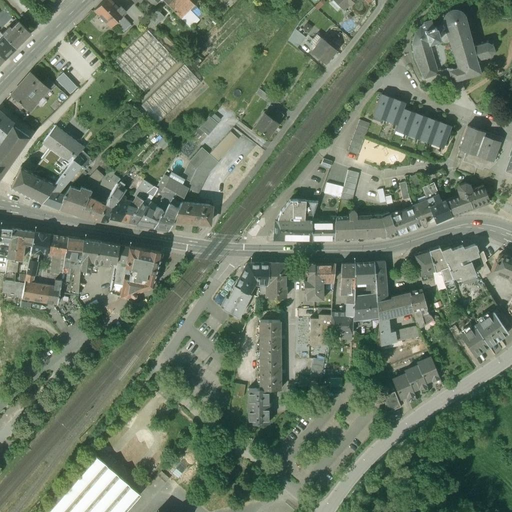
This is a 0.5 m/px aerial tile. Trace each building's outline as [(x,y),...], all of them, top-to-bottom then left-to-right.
[(112,3),(109,0),(104,0),(94,10),(110,27),(114,23),(122,16),(125,12),(120,7),(121,6),(115,1),(112,3)] [(171,0),(167,4),(180,18),(189,10),(194,5),(189,1),(188,0),(171,0)] [(334,0),(343,9),(349,4),(351,4),(354,0),(334,0)] [(152,5),(143,14),(155,26),(164,17),(152,5)] [(442,19),(443,24),(435,26),(438,38),(446,35),(457,66),(450,68),(446,67),(446,68),(445,68),(446,70),(448,69),(451,79),(450,81),(451,82),(452,80),(460,77),(460,79),(462,79),(461,77),(469,75),(470,76),(471,76),(470,74),(478,72),(479,74),(480,74),(479,71),(481,71),(478,58),(485,57),(485,58),(486,58),(486,56),(489,55),(491,57),(492,56),(490,54),(492,51),(494,51),(494,50),(492,50),(491,45),(493,44),(492,43),(490,44),(487,42),(487,41),(486,40),(486,42),(482,43),(482,41),(481,42),(481,43),(472,46),(471,41),(470,40),(464,16),(462,12),(459,9),(454,8),(450,8),(446,11),(443,14),(442,19)] [(199,20),(189,10),(180,18),(190,28),(199,20)] [(122,16),(114,23),(123,32),(130,25),(122,16)] [(18,21),(11,28),(9,26),(5,30),(7,32),(3,36),(15,48),(30,33),(18,21)] [(424,29),(420,25),(415,31),(412,44),(414,57),(423,78),(437,73),(428,41),(427,41),(424,29)] [(424,29),(427,41),(428,41),(438,38),(435,26),(424,29)] [(178,63),(147,29),(113,61),(145,94),(178,63)] [(295,30),(288,41),(297,48),(305,38),(295,30)] [(317,35),(311,43),(316,47),(322,39),(317,35)] [(3,36),(0,39),(0,54),(4,59),(15,48),(3,36)] [(316,47),(311,52),(325,64),(336,50),(322,39),(316,47)] [(201,62),(194,55),(187,61),(194,68),(196,66),(198,64),(201,62)] [(165,82),(185,63),(182,60),(162,79),(165,82)] [(184,65),(140,106),(157,124),(201,83),(184,65)] [(42,83),(30,72),(10,94),(17,100),(16,101),(19,103),(22,108),(24,107),(29,111),(36,103),(35,102),(40,96),(42,98),(50,90),(42,83)] [(55,86),(46,78),(42,83),(50,90),(50,91),(55,86)] [(268,96),(259,89),(255,95),(264,101),(268,96)] [(392,98),(380,93),(373,114),(385,118),(392,98)] [(392,98),(385,118),(397,123),(402,108),(404,102),(392,98)] [(397,123),(395,128),(407,133),(414,112),(402,108),(397,123)] [(283,115),(277,111),(271,119),(277,123),(283,115)] [(14,124),(0,112),(0,139),(1,140),(12,126),(14,124)] [(414,112),(407,133),(419,137),(426,117),(414,112)] [(271,119),(264,113),(254,127),(268,137),(278,124),(277,123),(271,119)] [(426,117),(419,137),(431,142),(438,121),(426,117)] [(215,125),(208,118),(200,127),(208,134),(215,125)] [(369,122),(359,119),(347,150),(357,154),(369,122)] [(438,121),(431,142),(442,146),(450,125),(438,121)] [(483,131),(466,125),(458,148),(459,148),(456,157),(461,158),(477,164),(482,166),(483,163),(488,165),(493,161),(492,159),(495,157),(494,156),(496,154),(495,152),(499,141),(482,135),(483,131)] [(0,142),(0,176),(28,137),(12,126),(1,140),(0,142)] [(40,126),(32,133),(37,138),(44,129),(40,126)] [(55,126),(42,143),(49,149),(42,158),(45,161),(36,174),(54,183),(72,160),(77,154),(81,151),(84,148),(55,126)] [(198,130),(193,136),(198,139),(202,133),(198,130)] [(230,132),(209,154),(217,162),(238,139),(230,132)] [(202,148),(189,162),(181,178),(190,182),(196,168),(209,155),(202,148)] [(92,161),(81,151),(77,154),(72,160),(79,165),(81,165),(85,169),(92,161)] [(209,155),(196,168),(190,182),(187,188),(197,194),(206,177),(210,171),(218,162),(217,162),(209,154),(209,155)] [(330,162),(323,158),(320,164),(328,167),(330,162)] [(477,164),(461,158),(456,169),(473,175),(477,164)] [(54,183),(41,201),(58,207),(63,194),(56,192),(79,165),(72,160),(54,183)] [(36,174),(20,166),(10,187),(41,202),(41,201),(54,183),(36,174)] [(96,169),(80,187),(91,190),(104,176),(96,169)] [(358,172),(348,170),(346,175),(357,178),(358,172)] [(415,173),(410,176),(414,186),(420,183),(415,173)] [(357,178),(346,175),(345,181),(355,184),(357,178)] [(139,177),(126,191),(133,196),(142,183),(144,180),(139,177)] [(162,177),(156,187),(157,188),(161,191),(167,179),(162,177)] [(187,188),(168,177),(167,179),(161,191),(171,197),(180,202),(187,188)] [(117,184),(110,179),(104,187),(111,192),(117,184)] [(355,184),(345,181),(343,187),(354,190),(355,184)] [(408,198),(405,181),(398,182),(402,199),(408,198)] [(432,181),(421,186),(426,198),(437,193),(437,194),(438,194),(432,181)] [(468,183),(464,181),(458,184),(456,188),(458,194),(444,199),(445,202),(450,215),(451,214),(451,215),(452,214),(470,207),(471,208),(471,207),(476,205),(476,206),(484,203),(488,201),(482,184),(470,188),(468,183)] [(153,186),(147,182),(145,186),(142,190),(146,193),(148,191),(153,186)] [(343,186),(326,182),(323,193),(340,197),(343,186)] [(124,190),(117,184),(111,192),(110,194),(117,199),(121,195),(124,190)] [(70,186),(63,194),(58,207),(79,214),(80,212),(88,197),(91,190),(80,187),(80,186),(79,189),(70,186)] [(153,186),(148,191),(146,193),(150,195),(152,196),(157,188),(156,187),(153,186)] [(354,190),(343,187),(342,193),(352,196),(354,190)] [(161,191),(157,188),(152,196),(148,203),(147,205),(154,209),(155,205),(164,210),(169,203),(171,197),(161,191)] [(352,196),(342,193),(340,199),(351,201),(352,196)] [(444,199),(440,201),(437,194),(437,193),(426,198),(429,205),(428,205),(432,215),(434,221),(450,215),(445,202),(444,199)] [(110,194),(106,199),(104,204),(104,205),(100,216),(108,218),(112,206),(115,203),(117,199),(110,194)] [(115,203),(112,206),(108,218),(120,220),(125,209),(128,203),(123,201),(125,198),(121,195),(115,203)] [(128,203),(125,209),(120,220),(127,221),(140,203),(142,200),(141,199),(141,198),(137,196),(136,196),(133,202),(130,200),(128,203)] [(104,204),(88,197),(80,212),(100,216),(104,205),(104,204)] [(426,198),(411,204),(412,206),(419,224),(421,224),(422,224),(422,225),(424,225),(425,225),(425,224),(426,223),(426,222),(425,218),(432,215),(428,205),(429,205),(426,198)] [(317,200),(296,199),(289,199),(280,210),(289,210),(289,219),(299,219),(305,219),(307,214),(312,215),(311,219),(317,200)] [(211,205),(180,202),(177,208),(172,220),(206,224),(207,224),(210,221),(211,205)] [(140,203),(127,221),(136,223),(146,207),(140,203)] [(162,213),(160,212),(153,226),(167,229),(172,220),(177,208),(169,203),(164,210),(162,213)] [(154,209),(147,205),(146,207),(136,223),(153,226),(160,212),(162,213),(164,210),(155,205),(154,209)] [(419,224),(412,206),(396,212),(397,213),(390,216),(396,233),(397,234),(419,226),(419,224)] [(380,213),(356,214),(356,212),(353,209),(350,209),(348,212),(348,216),(335,217),(334,221),(333,239),(342,239),(344,237),(347,236),(350,238),(356,238),(358,236),(361,236),(364,238),(374,237),(376,235),(379,235),(382,237),(385,237),(385,234),(389,236),(396,233),(390,216),(388,211),(380,213)] [(299,219),(289,219),(289,210),(280,210),(274,225),(274,228),(273,239),(298,239),(299,219)] [(307,214),(305,219),(299,219),(298,239),(310,239),(310,221),(310,219),(311,219),(312,215),(307,214)] [(330,221),(310,221),(310,239),(333,239),(334,221),(330,221)] [(11,228),(0,226),(0,242),(9,244),(11,228)] [(33,231),(11,228),(9,244),(7,258),(17,259),(21,260),(24,243),(27,244),(31,245),(33,231)] [(49,233),(33,231),(31,245),(30,247),(26,272),(33,274),(34,272),(38,251),(45,252),(46,252),(49,233)] [(67,236),(49,233),(46,252),(49,253),(64,255),(67,236)] [(83,238),(67,236),(64,255),(63,265),(60,279),(61,279),(60,285),(58,292),(71,294),(78,295),(79,275),(80,268),(81,259),(80,259),(83,238)] [(100,241),(83,238),(80,259),(81,259),(80,268),(89,269),(90,266),(96,267),(96,262),(100,241)] [(118,244),(100,241),(96,262),(96,267),(97,262),(108,263),(109,259),(116,261),(116,259),(116,258),(118,244)] [(128,246),(118,244),(116,258),(116,259),(118,259),(125,261),(128,246)] [(461,245),(450,249),(449,247),(440,251),(448,269),(452,278),(459,276),(460,279),(475,274),(470,261),(469,261),(468,259),(477,256),(478,255),(477,254),(473,244),(462,248),(461,245)] [(161,252),(128,246),(125,261),(123,277),(120,295),(125,296),(138,290),(141,289),(146,287),(147,287),(154,278),(161,252)] [(438,247),(428,250),(434,271),(439,269),(443,281),(452,278),(448,269),(440,251),(438,247)] [(428,250),(413,254),(423,289),(435,286),(432,271),(434,271),(428,250)] [(46,252),(45,252),(42,270),(41,276),(54,278),(60,279),(63,265),(64,255),(49,253),(46,252)] [(482,252),(477,254),(478,255),(477,256),(481,266),(485,263),(486,261),(482,252)] [(511,258),(503,254),(499,264),(495,262),(491,271),(511,280),(511,300),(508,307),(511,308),(511,258)] [(17,259),(7,258),(4,274),(3,274),(2,279),(18,282),(19,278),(14,277),(17,259)] [(125,261),(118,259),(112,293),(120,295),(123,277),(125,261)] [(383,261),(374,262),(375,280),(374,280),(375,294),(376,300),(384,299),(383,285),(385,283),(383,261)] [(374,262),(354,263),(353,282),(362,281),(362,288),(366,287),(366,295),(375,294),(374,280),(375,280),(374,262)] [(248,263),(247,263),(246,263),(246,264),(245,264),(234,286),(250,294),(249,293),(252,287),(258,288),(258,287),(265,288),(268,263),(248,263)] [(285,263),(268,263),(265,288),(265,289),(265,297),(285,297),(285,283),(285,263)] [(334,263),(314,264),(314,263),(307,263),(306,280),(303,280),(303,292),(305,292),(305,300),(322,300),(322,282),(332,282),(334,263)] [(353,282),(354,263),(341,263),(339,287),(353,287),(353,282)] [(490,273),(485,263),(481,266),(476,271),(478,275),(481,280),(486,277),(485,275),(490,273)] [(434,271),(432,271),(435,286),(436,285),(438,291),(445,288),(446,291),(455,287),(452,278),(443,281),(439,269),(434,271)] [(33,274),(26,272),(24,282),(21,297),(40,300),(46,301),(49,284),(32,281),(33,274)] [(481,280),(478,275),(474,276),(478,286),(483,284),(481,280)] [(2,279),(2,292),(17,294),(18,296),(19,297),(21,297),(24,282),(18,282),(2,279)] [(53,284),(49,284),(46,301),(57,303),(58,292),(60,285),(53,284)] [(250,294),(234,286),(222,308),(238,317),(250,294)] [(265,288),(258,287),(258,288),(257,296),(265,297),(265,289),(265,288)] [(353,287),(339,287),(339,290),(342,293),(346,293),(345,315),(352,315),(353,297),(353,287)] [(420,289),(409,292),(412,307),(413,311),(419,310),(422,319),(427,320),(428,322),(432,319),(431,317),(428,314),(420,289)] [(409,292),(391,296),(390,297),(389,298),(384,299),(384,300),(387,316),(387,317),(413,311),(412,307),(409,292)] [(366,295),(353,297),(352,315),(352,316),(352,320),(378,317),(376,300),(375,294),(366,295)] [(384,299),(376,300),(378,317),(378,318),(387,316),(384,300),(384,299)] [(0,385),(4,381),(4,379),(9,372),(10,366),(0,357),(0,330),(0,323),(3,319),(4,307),(0,306),(0,385)] [(493,312),(473,325),(488,347),(508,334),(504,327),(496,316),(493,312)] [(509,324),(501,313),(496,316),(504,327),(509,324)] [(331,315),(317,314),(317,315),(317,318),(309,318),(309,345),(322,345),(322,336),(329,336),(329,333),(330,316),(331,316),(331,315)] [(345,315),(331,315),(331,316),(330,316),(329,333),(351,334),(352,320),(352,316),(352,315),(345,315)] [(387,316),(378,318),(380,345),(389,343),(395,342),(398,341),(396,331),(388,332),(387,317),(387,316)] [(279,321),(259,321),(259,326),(257,326),(257,334),(259,334),(259,342),(257,343),(257,350),(259,350),(259,360),(257,360),(257,368),(259,368),(259,377),(257,377),(258,384),(260,384),(259,389),(247,389),(248,423),(268,423),(268,389),(280,389),(282,390),(279,321)] [(454,325),(448,329),(457,342),(462,338),(459,335),(460,334),(454,325)] [(460,334),(459,335),(462,338),(474,357),(488,347),(473,325),(460,334)] [(418,326),(396,331),(398,341),(422,336),(418,326)] [(241,336),(230,334),(228,346),(239,347),(241,336)] [(404,374),(391,379),(399,399),(406,397),(409,404),(416,401),(412,391),(418,388),(421,396),(429,393),(425,383),(428,381),(431,380),(434,388),(441,385),(430,357),(416,363),(417,366),(403,371),(404,374)] [(446,366),(439,369),(443,377),(450,374),(446,366)] [(234,384),(232,395),(243,397),(245,386),(234,384)] [(400,408),(394,393),(384,397),(385,414),(400,408)] [(175,427),(166,425),(164,435),(173,437),(175,427)] [(94,454),(42,511),(123,511),(139,494),(127,483),(126,483),(94,454)] [(183,461),(173,474),(178,478),(188,466),(183,461)] [(169,478),(160,471),(157,475),(165,483),(169,478)]
